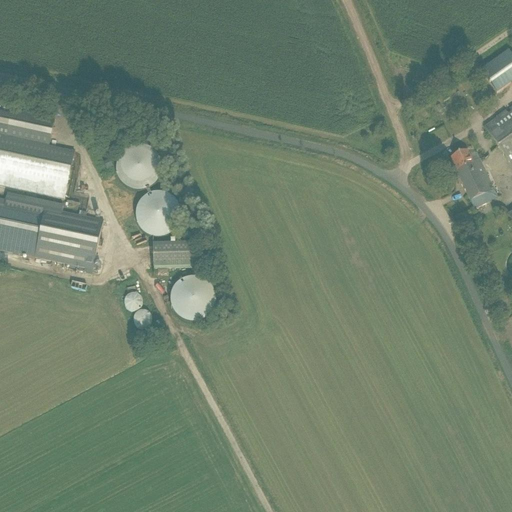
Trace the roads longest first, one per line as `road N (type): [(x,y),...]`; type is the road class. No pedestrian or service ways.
road 1 (unclassified): [(511,383),(448,241),(392,177),(338,155),(0,78)]
road 2 (track): [(267,511),(129,251)]
road 3 (track): [(346,0),(412,164)]
